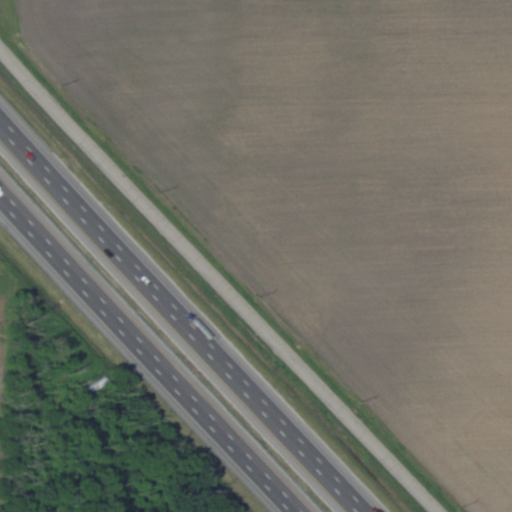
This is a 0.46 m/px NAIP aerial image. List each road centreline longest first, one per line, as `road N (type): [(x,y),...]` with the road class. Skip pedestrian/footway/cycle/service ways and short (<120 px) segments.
road 1 (residential): [(437,511),(0,49)]
road 2 (motorway): [(365,511),(0,118)]
road 3 (motorway): [(0,200),(290,511)]
